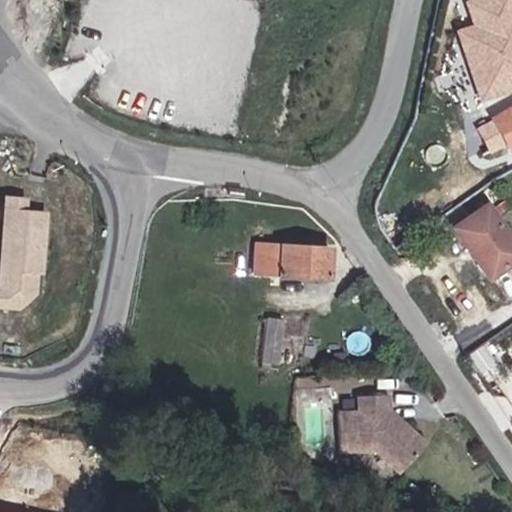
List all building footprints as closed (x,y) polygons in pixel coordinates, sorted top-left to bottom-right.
[(447,31),(471,104),(511,91),(511,0),(462,0),(456,2),(463,26),(447,31)] [(511,105),(491,117),(509,150),(511,148),(511,105)] [(0,307),(22,309),(39,293),(41,273),(46,273),(51,210),(31,208),(32,197),(7,195),(5,224),(1,223),(0,238),(0,307)] [(511,234),(489,202),(452,224),(489,284),(511,270),(511,234)] [(336,249),(256,241),(255,275),(336,282),(336,249)] [(281,364),(284,317),(265,315),(262,363),(281,364)] [(361,410),(340,411),(342,450),(377,448),(402,470),(429,443),(393,411),(391,397),(361,397),(361,410)]
